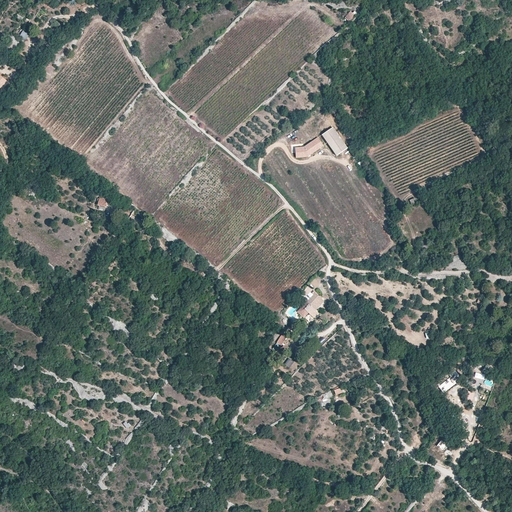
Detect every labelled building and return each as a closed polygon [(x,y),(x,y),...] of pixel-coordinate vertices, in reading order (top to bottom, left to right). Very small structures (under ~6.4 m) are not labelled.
[(349,21),(354,15),(355,16),(357,14),(354,11),(353,13),(351,11),(345,18),(349,21)] [(22,30),(19,37),(27,40),(29,33),(22,30)] [(51,75),(55,70),(49,65),(45,70),(51,75)] [(333,128),(322,135),(337,156),(348,149),(333,128)] [(324,146),(318,138),(304,148),(295,148),(296,158),(307,157),(307,155),(309,154),(310,155),(324,146)] [(106,207),(108,201),(98,198),(96,205),(106,207)] [(308,294),(312,290),(308,286),(304,291),(308,294)] [(313,308),(322,299),(315,293),(297,311),(304,318),(309,313),(314,318),(315,318),(316,318),(317,317),(318,316),(318,315),(318,314),(318,313),(313,308)] [(274,350),(285,355),(291,340),(279,336),(274,350)] [(284,365),(290,368),(294,362),(289,358),(284,365)]
